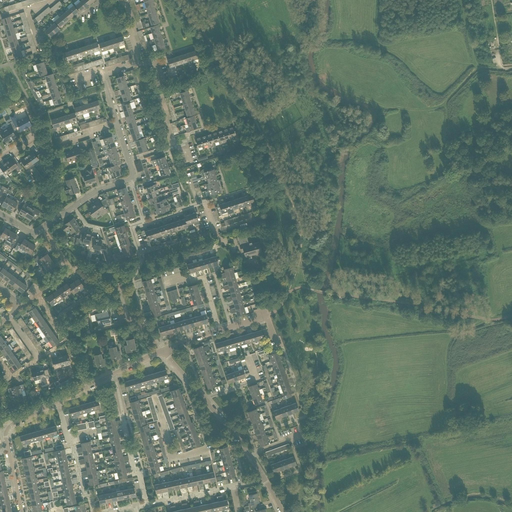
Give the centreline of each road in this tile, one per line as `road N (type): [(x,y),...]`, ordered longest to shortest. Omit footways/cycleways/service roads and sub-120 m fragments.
road 1 (residential): [(145,505),(113,374)]
road 2 (residential): [(236,438),(174,454),(154,395)]
